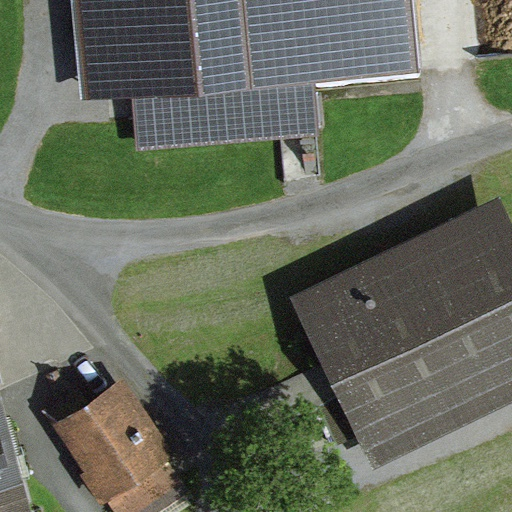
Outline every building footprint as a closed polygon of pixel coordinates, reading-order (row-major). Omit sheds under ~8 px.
[(74,0),(79,80),(135,78),(139,142),(314,124),(310,63),(419,58),(415,0),(74,0)] [(511,40),(511,0),(487,0),(492,43),(511,40)] [(511,213),(502,192),(292,290),(382,481),(511,420),(511,213)] [(120,373),(58,414),(88,460),(82,464),(101,492),(109,487),(125,511),(141,511),(180,486),(153,446),(164,439),(120,373)] [(32,511),(0,392),(0,511),(32,511)]
